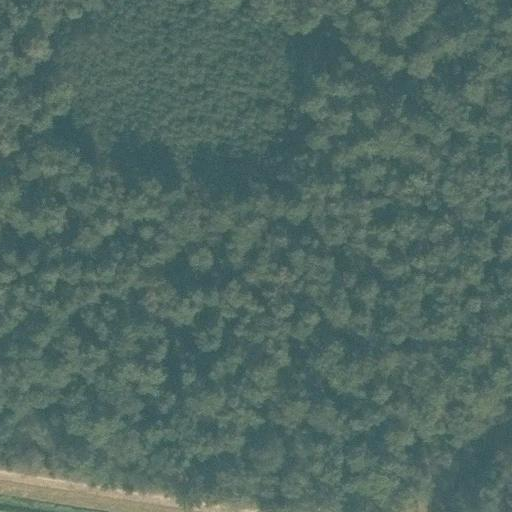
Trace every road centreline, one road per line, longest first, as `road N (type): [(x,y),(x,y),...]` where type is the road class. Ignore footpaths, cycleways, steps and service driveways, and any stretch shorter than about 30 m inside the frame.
road 1 (track): [(218,511),(0,479)]
road 2 (track): [(425,511),(511,427)]
